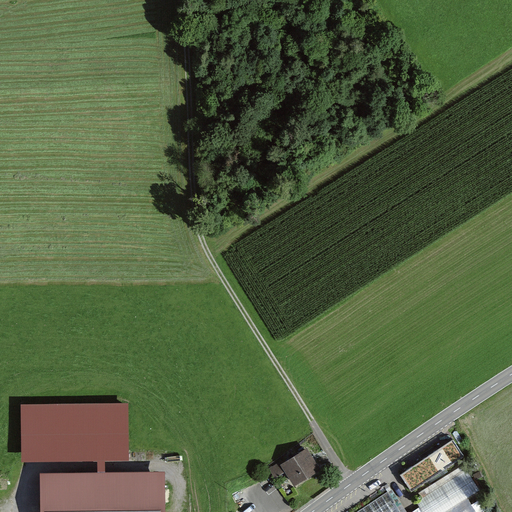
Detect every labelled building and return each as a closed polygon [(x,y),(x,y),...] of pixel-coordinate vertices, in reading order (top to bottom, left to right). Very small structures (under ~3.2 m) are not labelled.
[(132,402),(25,405),(27,459),(133,456),(132,402)] [(310,449),(284,467),(298,488),(324,470),(310,449)] [(455,450),(430,467),(439,479),(463,463),(455,450)] [(435,483),(420,458),(400,470),(415,495),(435,483)] [(402,511),(390,492),(356,511),(476,511),(470,501),(485,492),(471,468),(417,501),(423,511),(402,511)] [(168,511),(167,470),(44,472),(44,511),(168,511)]
